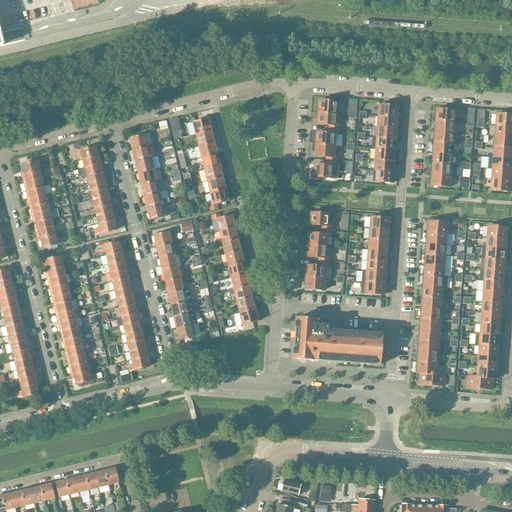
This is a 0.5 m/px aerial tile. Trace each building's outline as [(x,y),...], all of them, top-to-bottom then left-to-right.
[(0,46),(2,46),(25,41),(24,40),(23,34),(21,28),(0,33),(0,46)] [(349,100),(348,112),(349,112),(356,113),(357,101),(349,100)] [(336,115),(337,103),(319,101),(318,106),(317,106),(317,113),(336,115)] [(397,112),(397,107),(379,106),(378,117),(398,119),(398,112),(397,112)] [(454,123),(455,112),(436,110),(436,114),(435,114),(434,121),(454,123)] [(336,126),(336,115),(317,113),(316,120),(317,120),(317,125),(328,126),(327,132),(339,132),(340,126),(336,126)] [(511,127),(511,115),(496,115),(495,126),(511,127)] [(397,125),(398,119),(378,117),(377,128),(396,129),(396,125),(397,125)] [(176,118),(169,120),(172,135),(174,141),(178,140),(181,139),(176,118)] [(208,119),(192,123),(195,135),(211,132),(210,126),(211,125),(210,121),(208,121),(208,119)] [(453,133),(454,123),(434,121),(434,128),(435,128),(435,132),(453,133)] [(511,127),(495,126),(494,137),(511,137),(511,127)] [(395,133),(396,129),(377,128),(376,138),(396,140),(397,133),(395,133)] [(211,132),(195,135),(198,147),(214,143),(213,142),(215,141),(214,137),(212,136),(211,132)] [(453,144),(453,133),(435,132),(434,136),(433,136),(433,143),(453,144)] [(334,146),(335,135),(316,133),(316,138),(315,138),(314,145),(334,146)] [(145,135),(129,139),(132,151),(148,147),(145,135)] [(511,148),(511,137),(494,137),(493,147),(511,148)] [(396,147),(396,140),(376,138),(372,138),(371,149),(375,150),(394,151),(394,147),(396,147)] [(214,143),(198,147),(201,159),(217,155),(215,150),(217,149),(216,144),(214,144),(214,143)] [(452,155),(453,144),(433,143),(432,150),(433,150),(433,154),(452,155)] [(333,158),(334,146),(314,145),(314,152),(315,152),(314,157),(333,158)] [(94,147),(75,152),(76,158),(82,157),(83,161),(97,157),(94,147)] [(148,147),(132,151),(135,162),(150,158),(148,147)] [(511,155),(511,148),(493,147),(493,158),(511,160),(511,156),(511,155)] [(394,162),(395,155),(394,155),(394,151),(375,150),(375,160),(394,162)] [(451,165),(452,155),(433,154),(433,158),(432,157),(431,164),(451,165)] [(217,155),(201,159),(204,170),(219,167),(219,166),(221,164),(219,160),(218,160),(217,155)] [(97,157),(83,161),(85,170),(102,166),(100,157),(97,157)] [(150,158),(135,162),(138,174),(153,170),(150,158)] [(511,170),(511,167),(511,163),(511,160),(493,158),(489,158),(488,169),(492,169),(511,170)] [(42,160),(22,165),(24,175),(39,172),(38,167),(43,166),(42,160)] [(336,179),(337,164),(337,161),(325,160),(325,166),(314,165),(313,170),(312,170),(312,177),(313,177),(313,178),(336,179)] [(394,168),(394,162),(375,160),(374,171),(392,172),(393,168),(394,168)] [(454,177),(455,166),(451,165),(431,164),(430,171),(432,171),(431,175),(450,177),(454,177)] [(102,166),(85,170),(87,178),(104,174),(102,166)] [(55,167),(53,168),(55,177),(58,176),(61,175),(59,167),(55,167)] [(219,167),(204,170),(207,182),(222,178),(221,173),(222,172),(221,168),(220,167),(219,167)] [(511,177),(511,170),(492,169),(491,180),(510,181),(510,177),(511,177)] [(153,170),(138,174),(141,186),(156,182),(153,170)] [(393,183),(393,176),(392,176),(392,172),(374,171),(373,182),(392,183),(393,183)] [(24,175),(22,176),(24,184),(41,180),(39,172),(24,175)] [(104,174),(87,178),(89,185),(105,181),(104,174)] [(449,188),(450,177),(431,175),(431,179),(430,179),(429,186),(431,186),(430,186),(449,188)] [(222,178),(207,182),(210,194),(225,190),(225,189),(226,188),(225,183),(223,183),(222,178)] [(459,178),(458,188),(462,188),(462,191),(468,191),(468,189),(469,186),(469,179),(459,178)] [(41,180),(24,184),(26,192),(43,188),(41,180)] [(510,192),(511,185),(510,185),(510,181),(491,180),(490,191),(509,192),(510,192)] [(105,181),(89,185),(91,194),(108,189),(105,181)] [(156,182),(141,186),(144,198),(159,194),(156,182)] [(43,188),(26,192),(28,200),(45,196),(43,188)] [(183,188),(175,190),(178,201),(185,199),(184,195),(183,188)] [(108,189),(91,194),(93,202),(110,198),(108,189)] [(193,189),(186,191),(188,198),(194,197),(193,189)] [(228,202),(227,196),(228,195),(227,191),(225,190),(210,194),(213,206),(209,206),(210,211),(218,209),(217,205),(228,202)] [(159,194),(144,198),(146,209),(162,205),(159,194)] [(45,196),(28,200),(30,208),(47,204),(45,196)] [(76,197),(70,199),(72,207),(78,205),(76,197)] [(110,198),(93,202),(95,209),(111,205),(110,198)] [(187,205),(185,199),(178,201),(177,201),(178,207),(187,205)] [(47,204),(30,208),(32,217),(49,212),(47,204)] [(111,205),(95,209),(97,217),(113,213),(111,205)] [(162,205),(146,209),(149,221),(165,217),(162,205)] [(49,212),(32,217),(34,224),(51,220),(49,212)] [(113,213),(97,217),(98,225),(113,221),(115,220),(113,213)] [(332,233),(333,215),(310,213),(310,214),(309,214),(308,221),(310,221),(309,226),(320,226),(320,232),(332,233)] [(231,216),(220,218),(219,214),(211,216),(212,221),(216,220),(219,232),(234,228),(234,227),(236,226),(235,222),(233,221),(231,216)] [(390,227),(390,220),(389,220),(389,219),(388,219),(370,218),(369,229),(388,230),(388,227),(390,227)] [(51,220),(34,224),(36,232),(52,228),(51,220)] [(191,220),(181,223),(184,232),(194,229),(191,220)] [(113,221),(98,225),(99,229),(94,230),(95,236),(115,231),(113,221)] [(446,235),(447,224),(428,222),(428,226),(426,226),(426,233),(446,235)] [(507,239),(507,232),(506,232),(506,228),(488,227),(487,238),(507,239)] [(52,228),(36,232),(37,239),(40,239),(54,236),(52,228)] [(234,228),(219,232),(222,244),(237,240),(236,235),(237,234),(236,229),(235,229),(234,228)] [(388,234),(388,230),(369,229),(369,240),(389,241),(389,234),(388,234)] [(168,232),(153,236),(156,247),(171,244),(168,232)] [(445,246),(446,235),(426,233),(425,240),(427,240),(426,244),(445,246)] [(327,247),(327,236),(327,235),(309,234),(308,239),(307,239),(307,246),(327,247)] [(54,236),(40,239),(43,249),(47,248),(57,245),(62,244),(61,238),(55,239),(54,236)] [(506,246),(507,239),(487,238),(486,248),(505,250),(505,246),(506,246)] [(237,240),(222,244),(225,255),(240,251),(240,250),(241,249),(240,245),(239,245),(237,240)] [(388,248),(389,241),(369,240),(368,250),(387,252),(387,248),(388,248)] [(99,247),(98,247),(100,253),(105,252),(106,256),(120,252),(118,242),(108,245),(99,247)] [(171,244),(156,247),(159,259),(174,255),(171,244)] [(444,256),(445,246),(426,244),(426,248),(425,248),(424,255),(444,256)] [(326,259),(327,247),(307,246),(306,253),(307,253),(307,258),(326,259)] [(505,261),(506,254),(504,254),(505,250),(486,248),(482,248),(481,259),(485,260),(505,261)] [(386,256),(387,252),(368,250),(367,261),(387,263),(387,256),(386,256)] [(240,251),(225,255),(228,267),(243,263),(242,258),(243,257),(242,253),(240,252),(240,251)] [(120,252),(106,256),(108,265),(125,261),(123,252),(120,252)] [(67,261),(65,255),(45,260),(48,270),(62,267),(61,263),(67,261)] [(174,255),(159,259),(162,271),(177,267),(174,255)] [(443,267),(444,256),(424,255),(424,262),(425,262),(425,266),(443,267)] [(504,268),(505,261),(485,260),(484,270),(503,271),(503,268),(504,268)] [(125,261),(108,265),(111,274),(127,270),(125,261)] [(324,279),(325,269),(325,268),(329,268),(329,262),(318,261),(317,267),(306,266),(306,271),(305,271),(304,278),(324,279)] [(386,270),(387,263),(367,261),(366,272),(385,273),(385,270),(386,270)] [(243,263),(228,267),(231,279),(246,275),(246,274),(247,273),(246,268),(244,268),(243,263)] [(443,277),(443,267),(425,266),(424,270),(423,269),(423,276),(443,278),(443,277)] [(48,270),(45,271),(47,280),(64,276),(62,267),(48,270)] [(177,267),(162,271),(164,283),(180,279),(177,267)] [(503,282),(504,276),(503,275),(503,271),(484,270),(480,269),(479,281),(483,281),(503,282)] [(0,282),(10,280),(7,270),(0,271),(0,282)] [(127,270),(111,274),(113,283),(129,279),(127,270)] [(386,277),(385,277),(385,273),(366,272),(362,271),(361,283),(365,283),(385,285),(386,277)] [(249,286),(248,281),(249,280),(248,276),(246,275),(231,279),(233,290),(249,286)] [(64,276),(47,280),(50,289),(66,285),(64,276)] [(446,289),(446,278),(447,278),(443,277),(443,278),(423,276),(422,283),(423,283),(423,287),(446,289)] [(323,291),(324,279),(304,278),(304,285),(305,285),(304,290),(323,291)] [(12,279),(10,280),(0,282),(0,291),(14,288),(12,279)] [(129,279),(113,283),(115,292),(132,287),(129,279)] [(180,279),(164,283),(167,294),(183,290),(180,279)] [(503,289),(503,282),(483,281),(483,292),(501,293),(502,289),(503,289)] [(385,291),(385,285),(365,283),(365,294),(383,295),(384,291),(385,291)] [(66,285),(50,289),(52,297),(69,293),(66,285)] [(253,296),(252,292),(250,291),(249,286),(233,290),(230,291),(231,295),(234,294),(236,302),(252,298),(251,297),(253,296)] [(132,287),(115,292),(117,300),(134,296),(132,287)] [(445,300),(446,289),(423,287),(423,291),(422,291),(421,298),(441,299),(441,300),(445,300)] [(0,301),(17,297),(14,288),(0,291),(0,301)] [(183,290),(167,294),(170,306),(186,302),(183,290)] [(502,304),(502,297),(501,297),(501,293),(483,292),(482,302),(502,304)] [(69,293),(52,297),(54,306),(71,302),(69,293)] [(104,296),(95,298),(97,304),(105,302),(104,296)] [(134,296),(117,300),(119,309),(136,305),(134,296)] [(17,297),(0,301),(0,302),(2,310),(19,306),(17,297)] [(252,298),(236,302),(239,314),(255,310),(253,305),(255,303),(254,299),(252,299),(252,298)] [(440,310),(441,300),(441,299),(421,298),(420,305),(422,305),(421,309),(440,310)] [(71,302),(54,306),(56,315),(73,311),(71,302)] [(186,302),(170,306),(173,317),(188,314),(186,302)] [(501,311),(502,304),(482,302),(481,313),(500,315),(500,311),(501,311)] [(136,305),(119,309),(121,317),(138,313),(136,305)] [(19,306),(2,310),(4,319),(21,315),(19,306)] [(439,321),(440,310),(421,309),(421,313),(420,313),(419,319),(439,321)] [(258,319),(257,315),(256,315),(255,310),(239,314),(242,326),(257,322),(257,320),(258,319)] [(73,311),(56,315),(58,324),(75,319),(73,311)] [(138,313),(121,317),(123,326),(140,322),(138,313)] [(500,326),(501,319),(500,318),(500,315),(481,313),(480,324),(500,326)] [(188,314),(173,317),(176,329),(191,325),(188,314)] [(21,315),(4,319),(6,327),(23,323),(21,315)] [(75,319),(58,324),(60,332),(77,328),(75,319)] [(382,335),(328,331),(329,326),(325,325),(325,321),(296,319),(293,359),(379,366),(382,335)] [(439,332),(439,321),(419,319),(419,326),(420,326),(420,330),(439,332)] [(140,322),(123,326),(125,335),(142,331),(140,322)] [(23,323),(6,327),(8,336),(25,332),(23,323)] [(500,332),(500,326),(480,324),(479,334),(498,336),(498,332),(500,332)] [(191,325),(176,329),(179,341),(184,340),(194,338),(191,325)] [(77,328),(60,332),(62,341),(79,337),(77,328)] [(438,342),(439,332),(420,330),(419,334),(418,334),(418,341),(438,342)] [(142,331),(125,335),(128,343),(144,339),(142,331)] [(25,332),(8,336),(10,344),(27,340),(25,332)] [(499,347),(499,340),(498,340),(498,336),(479,334),(475,334),(475,346),(479,346),(499,347)] [(79,337),(62,341),(64,350),(81,346),(79,337)] [(194,338),(184,340),(185,346),(190,344),(196,343),(194,338)] [(144,339),(128,343),(130,352),(146,348),(144,339)] [(27,340),(10,344),(12,353),(29,349),(27,340)] [(441,354),(442,343),(442,342),(438,342),(418,341),(417,348),(418,348),(418,352),(437,354),(441,354)] [(185,346),(180,347),(183,359),(193,356),(190,344),(185,346)] [(81,346),(64,350),(67,358),(83,354),(81,346)] [(498,354),(499,347),(479,346),(478,356),(497,358),(497,354),(498,354)] [(146,348),(130,352),(132,361),(146,357),(149,357),(146,348)] [(29,349),(12,353),(15,362),(31,358),(29,349)] [(436,364),(437,354),(418,352),(418,356),(417,356),(416,362),(436,364)] [(83,354),(67,358),(69,367),(85,363),(83,354)] [(497,369),(497,362),(496,362),(497,358),(478,356),(477,367),(497,369)] [(146,357),(132,361),(133,365),(127,366),(129,372),(148,367),(146,357)] [(31,358),(15,362),(17,371),(34,367),(31,358)] [(435,375),(436,364),(416,362),(416,369),(417,369),(416,374),(419,374),(435,375)] [(85,363),(69,367),(71,376),(74,375),(88,372),(85,363)] [(34,367),(17,371),(19,379),(36,375),(34,367)] [(496,376),(497,369),(477,367),(476,378),(492,379),(495,380),(495,375),(496,376)] [(88,372),(74,375),(76,385),(96,380),(94,374),(89,376),(88,372)] [(443,387),(444,375),(435,375),(419,374),(418,385),(428,386),(430,386),(430,385),(434,385),(434,386),(443,387)] [(36,375),(19,379),(21,388),(35,385),(38,384),(36,375)] [(131,375),(119,378),(120,384),(132,381),(131,375)] [(491,390),(492,379),(476,378),(467,377),(466,388),(476,389),(476,388),(480,388),(480,390),(481,390),(491,390)] [(35,385),(21,388),(22,392),(17,393),(18,399),(38,394),(35,385)] [(115,469),(105,472),(108,485),(118,483),(115,469)] [(105,472),(95,474),(98,488),(108,485),(105,472)] [(95,474),(86,476),(89,490),(98,488),(95,474)] [(313,503),(316,490),(318,476),(311,475),(309,487),(311,487),(311,489),(308,501),(313,503)] [(86,476),(76,479),(79,492),(89,490),(86,476)] [(76,479),(66,481),(69,495),(79,492),(76,479)] [(306,486),(284,480),(281,492),(298,496),(299,489),(305,491),(306,486)] [(66,481),(56,484),(59,497),(69,495),(66,481)] [(51,485),(41,487),(44,501),(54,499),(51,485)] [(319,501),(330,502),(332,486),(321,485),(319,501)] [(41,487),(31,490),(34,503),(44,501),(41,487)] [(31,490),(21,492),(25,506),(34,503),(31,490)] [(21,492),(11,495),(15,508),(25,506),(21,492)] [(11,495),(2,497),(5,511),(15,508),(11,495)] [(276,511),(311,511),(312,510),(306,508),(307,506),(280,499),(278,505),(276,511)] [(375,501),(358,500),(358,506),(343,505),(343,506),(343,509),(374,511),(375,501)] [(120,502),(113,504),(115,511),(119,511),(123,511),(120,502)]
